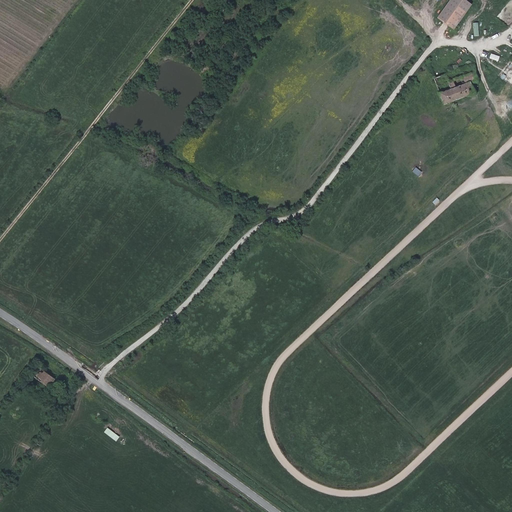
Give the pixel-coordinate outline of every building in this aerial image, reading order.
[(454,32),(472,6),(463,0),(451,0),(437,21),(454,32)] [(498,62),(500,57),(491,53),(489,58),(498,62)] [(477,84),(472,68),(435,81),(444,107),(474,96),(471,86),(477,84)] [(481,94),(477,84),(471,86),(474,96),(481,94)] [(40,364),(33,373),(51,385),(57,376),(40,364)] [(18,416),(22,410),(16,405),(12,412),(18,416)]
